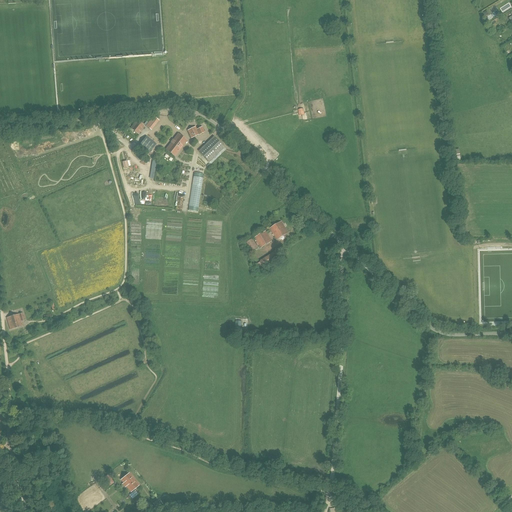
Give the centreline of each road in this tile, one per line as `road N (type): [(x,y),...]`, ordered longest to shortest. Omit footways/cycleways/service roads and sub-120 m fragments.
road 1 (unclassified): [(511,332),(435,330),(196,111),(0,128)]
road 2 (track): [(97,116),(125,213),(126,280),(26,324)]
road 3 (track): [(346,248),(325,490)]
